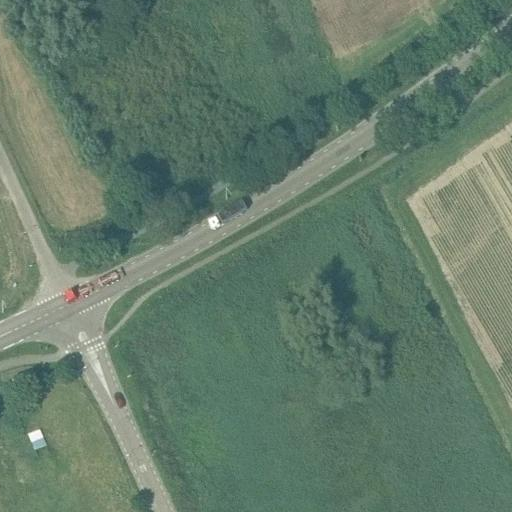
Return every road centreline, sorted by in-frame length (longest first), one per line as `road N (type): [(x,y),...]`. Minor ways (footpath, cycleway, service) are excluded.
road 1 (tertiary): [(511,31),(379,129),(253,207),(67,304)]
road 2 (unclassified): [(161,511),(67,304)]
road 3 (unclassified): [(67,304),(0,160)]
